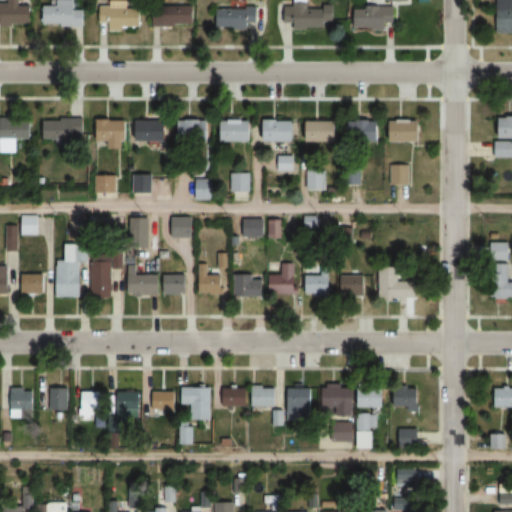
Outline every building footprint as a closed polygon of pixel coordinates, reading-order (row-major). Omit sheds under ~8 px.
[(30,0),(4,0),(5,0),(0,0),(0,25),(30,26),(30,0)] [(84,10),(74,10),(74,0),(56,0),(57,6),(41,6),(41,26),(84,26),(84,10)] [(327,27),(327,23),(335,23),(335,5),(307,6),(307,0),(294,0),(294,5),(280,6),(280,29),(327,27)] [(511,0),(497,0),(496,33),(511,33),(511,0)] [(140,8),(127,8),(126,2),(98,4),(99,29),(141,27),(140,8)] [(194,3),(154,3),(154,25),(194,25),(194,3)] [(249,30),(249,23),(266,23),(266,6),(214,4),(214,29),(249,30)] [(396,29),(396,7),(353,6),(352,29),(396,29)] [(511,116),(496,117),(496,140),(493,140),(493,158),(511,157),(511,116)] [(95,141),(109,141),(109,148),(128,148),(128,119),(95,118),(95,141)] [(32,119),(0,119),(0,140),(32,140),(32,119)] [(85,119),(44,119),(44,139),(85,139),(85,119)] [(210,119),(178,119),(178,143),(210,143),(210,119)] [(223,120),(223,142),(253,142),(253,120),(223,120)] [(296,142),(296,120),(263,120),(263,142),(296,142)] [(340,142),(340,120),(306,120),(306,142),(340,142)] [(350,141),(381,141),(381,120),(350,120),(350,141)] [(167,142),(167,121),(140,121),(140,142),(167,142)] [(423,121),(391,121),(391,142),(423,142),(423,121)] [(391,186),(411,186),(411,163),(391,163),(391,186)] [(327,170),(307,170),(307,190),(327,190),(327,170)] [(252,173),(232,173),(232,194),(252,194),(252,173)] [(96,193),(116,193),(116,174),(96,174),(96,193)] [(153,193),(153,174),(134,174),(134,193),(153,193)] [(194,179),(194,199),(214,199),(214,179),(194,179)] [(38,235),(38,216),(21,216),(21,235),(38,235)] [(321,216),(301,216),(301,229),(321,229),(321,216)] [(170,217),(170,238),(194,238),(194,217),(170,217)] [(266,220),(241,220),(241,237),(266,237),(266,220)] [(279,220),(269,220),(269,238),(279,238),(279,220)] [(16,239),(13,239),(13,227),(7,227),(7,250),(16,250),(16,239)] [(489,242),(489,298),(511,298),(511,263),(509,264),(509,242),(489,242)] [(87,244),(65,244),(65,266),(57,266),(57,298),(81,297),(81,262),(87,262),(87,244)] [(93,255),(93,298),(112,298),(112,255),(93,255)] [(296,263),(279,263),(279,273),(270,273),(270,295),(296,295),(296,263)] [(199,293),(224,293),(224,276),(208,276),(208,264),(199,264),(199,293)] [(329,296),(329,266),(306,266),(306,296),(329,296)] [(417,298),(417,280),(399,280),(399,268),(379,268),(379,298),(417,298)] [(0,294),(10,295),(10,270),(0,270),(0,294)] [(46,275),(21,275),(21,294),(46,294),(46,275)] [(159,294),(159,275),(130,275),(130,294),(159,294)] [(164,275),(164,293),(188,293),(188,275),(164,275)] [(365,296),(365,276),(340,276),(340,296),(365,296)] [(263,297),(263,277),(236,277),(236,297),(263,297)] [(326,415),(356,415),(356,386),(326,386),(326,415)] [(183,405),(192,405),(192,421),(212,421),(212,387),(183,387),(183,405)] [(255,409),(279,409),(279,387),(255,387),(255,409)] [(386,387),(359,387),(359,408),(386,408),(386,387)] [(511,387),(494,388),(494,406),(511,405),(511,387)] [(70,388),(49,388),(49,410),(70,410),(70,388)] [(222,388),(222,407),(249,407),(249,388),(222,388)] [(314,413),(314,388),(288,388),(288,413),(314,413)] [(35,419),(35,389),(10,389),(10,419),(35,419)] [(421,409),(421,389),(395,389),(395,409),(421,409)] [(80,421),(96,421),(96,410),(106,410),(106,392),(80,392),(80,421)] [(151,411),(177,411),(177,392),(151,392),(151,411)] [(141,411),(141,393),(117,393),(117,411),(141,411)] [(398,448),(419,448),(419,428),(398,428),(398,448)] [(508,434),(490,433),(490,449),(507,450),(508,434)] [(416,485),(416,470),(397,470),(397,485),(416,485)] [(395,497),(394,511),(417,511),(418,497),(395,497)] [(118,511),(118,502),(109,502),(109,511),(118,511)] [(64,511),(65,503),(49,503),(49,511),(64,511)]
